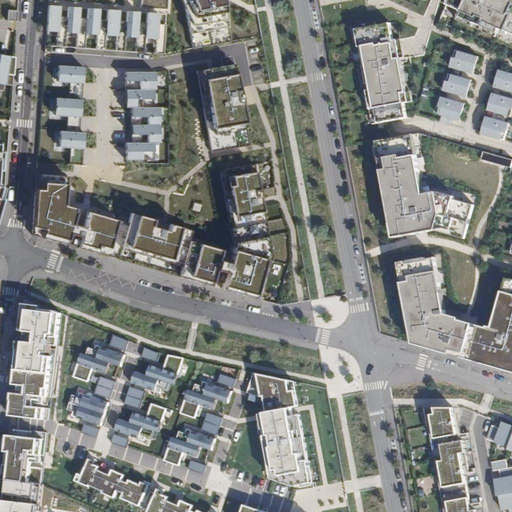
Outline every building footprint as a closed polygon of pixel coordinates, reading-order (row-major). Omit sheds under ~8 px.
[(141,0),(141,8),(168,9),(168,0),(141,0)] [(195,49),(232,42),(224,0),(185,0),(187,10),(195,49)] [(511,0),(460,0),(449,26),(511,55),(511,0)] [(156,38),(158,14),(147,13),(146,23),(138,23),(139,13),(127,12),(127,22),(118,21),(119,11),(107,10),(107,21),(98,20),(99,10),(88,9),(87,19),(79,19),(79,8),(68,7),(67,18),(59,17),(60,7),(48,6),(46,31),(57,32),(56,47),(65,47),(66,33),(77,33),(76,48),(85,49),(86,34),(97,35),(96,50),(105,50),(106,35),(117,36),(116,51),(125,52),(126,37),(137,38),(136,53),(144,53),(146,38),(156,38)] [(18,11),(8,10),(8,21),(17,21),(18,11)] [(371,125),(407,118),(404,103),(408,103),(396,40),(392,41),(389,24),(348,32),(351,48),(354,67),(358,86),(362,85),(364,92),(359,93),(363,112),(368,110),(371,125)] [(478,57),(456,51),(451,68),(473,74),(478,57)] [(0,91),(1,91),(2,85),(13,86),(15,62),(6,60),(5,69),(3,68),(0,67),(0,91)] [(198,71),(213,153),(252,145),(244,106),(248,106),(245,89),(241,90),(236,64),(198,71)] [(85,68),(58,66),(57,82),(70,83),(83,84),(85,68)] [(511,74),(500,71),(495,88),(511,92),(511,74)] [(156,72),(126,72),(126,108),(132,108),(132,143),(126,143),(127,160),(155,160),(155,143),(161,143),(161,108),(155,108),(155,90),(156,90),(156,72)] [(472,81),(449,74),(444,91),(467,98),(472,81)] [(82,100),(83,84),(70,83),(69,99),(82,100)] [(511,113),(511,99),(494,94),(489,111),(511,117),(511,113)] [(69,99),(55,98),(54,116),(68,117),(81,118),(82,100),(69,99)] [(465,104),(442,98),(438,115),(460,121),(465,104)] [(80,133),(81,118),(68,117),(67,132),(80,133)] [(509,123),(487,117),(482,134),(504,141),(509,123)] [(60,131),(58,147),(71,148),(84,149),(85,133),(80,133),(67,132),(60,131)] [(459,237),(466,239),(475,206),(455,200),(455,197),(438,192),(423,196),(421,185),(418,186),(417,181),(421,180),(416,150),(412,151),(410,136),(382,141),(385,157),(380,158),(384,181),(388,181),(390,191),(386,192),(395,239),(439,231),(446,230),(460,233),(459,237)] [(84,149),(71,148),(70,165),(83,166),(84,149)] [(253,165),(218,170),(231,244),(226,262),(217,260),(219,249),(190,241),(192,230),(165,223),(163,229),(149,225),(152,219),(134,214),(131,224),(84,210),(79,227),(70,224),(75,208),(62,204),(63,184),(40,182),(40,190),(35,190),(32,235),(70,246),(214,286),(259,300),(270,256),(260,204),(253,165)] [(463,358),(472,324),(466,322),(460,320),(459,323),(448,319),(437,258),(426,260),(426,258),(404,263),(408,283),(404,284),(412,330),(416,330),(419,345),(457,356),(463,358)] [(488,328),(472,324),(463,358),(511,371),(511,280),(507,279),(495,319),(500,321),(496,333),(487,331),(488,328)] [(62,314),(25,299),(11,416),(50,421),(62,314)] [(110,347),(126,352),(129,342),(114,335),(110,347)] [(111,363),(122,367),(126,356),(97,346),(95,350),(89,348),(87,355),(111,363)] [(158,363),(161,354),(157,353),(146,348),(142,358),(158,363)] [(74,378),(89,383),(94,369),(107,374),(111,363),(87,355),(83,354),(74,378)] [(171,384),(175,385),(185,359),(169,356),(164,370),(151,365),(147,376),(171,384)] [(132,384),(161,394),(162,389),(168,392),(171,384),(147,376),(136,372),(132,384)] [(289,381),(255,373),(248,393),(261,398),(265,397),(268,413),(261,414),(272,472),(276,471),(278,481),(295,487),(310,484),(308,476),(312,475),(309,461),(306,461),(304,454),(308,453),(305,438),(301,438),(300,431),(304,430),(301,415),(292,417),(291,409),(299,407),(296,391),(291,392),(289,381)] [(218,383),(234,389),(237,380),(221,375),(218,383)] [(98,386),(114,391),(117,382),(101,377),(98,386)] [(217,400),(229,404),(233,392),(204,382),(202,386),(196,384),(193,392),(217,400)] [(95,394),(111,400),(114,391),(98,386),(95,394)] [(128,396),(144,401),(147,393),(131,387),(128,396)] [(181,414),(196,419),(200,405),(214,410),(217,400),(193,392),(189,390),(181,414)] [(70,403),(106,415),(110,403),(81,393),(79,397),(73,395),(70,403)] [(125,405),(140,410),(144,401),(128,396),(125,405)] [(72,417),(102,427),(106,415),(70,403),(68,410),(74,412),(72,417)] [(155,432),(159,433),(167,409),(153,404),(148,418),(135,413),(131,424),(155,432)] [(425,408),(444,511),(477,511),(477,509),(472,510),(464,466),(469,465),(464,440),(460,441),(453,408),(425,408)] [(221,427),(223,419),(208,413),(205,422),(221,427)] [(120,420),(116,431),(145,441),(146,437),(152,439),(155,432),(131,424),(120,420)] [(202,431),(217,436),(221,427),(205,422),(202,431)] [(511,450),(511,425),(503,422),(501,428),(494,426),(489,440),(510,448),(509,449),(511,450)] [(98,439),(101,430),(85,425),(82,433),(98,439)] [(48,434),(10,429),(4,480),(43,484),(48,434)] [(201,447),(212,451),(216,439),(188,430),(186,434),(180,432),(177,439),(201,447)] [(126,446),(128,437),(113,434),(111,442),(126,446)] [(165,462),(180,467),(184,453),(198,458),(201,447),(177,439),(173,438),(165,462)] [(506,460),(492,462),(493,471),(500,470),(501,478),(495,479),(498,495),(500,495),(503,510),(510,509),(510,511),(511,511),(511,467),(508,468),(506,460)] [(207,466),(192,461),(189,470),(204,475),(207,466)] [(88,465),(84,464),(76,482),(81,484),(82,481),(92,485),(91,487),(104,493),(103,494),(115,499),(118,492),(124,495),(122,499),(149,511),(150,509),(156,511),(200,511),(199,511),(193,511),(192,511),(194,507),(183,501),(180,506),(168,501),(169,498),(157,493),(156,495),(148,491),(149,489),(130,481),(129,484),(123,481),(125,476),(113,471),(111,476),(99,470),(100,468),(90,463),(89,465),(88,465)] [(43,484),(4,480),(0,511),(39,511),(43,484)]
